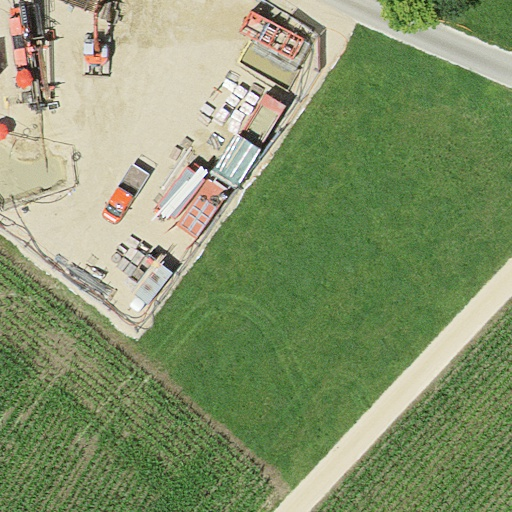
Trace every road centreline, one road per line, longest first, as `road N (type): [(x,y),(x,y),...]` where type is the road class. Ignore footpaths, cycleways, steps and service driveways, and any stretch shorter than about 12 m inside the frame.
road 1 (track): [(511,274),(301,511)]
road 2 (track): [(511,74),(347,0)]
